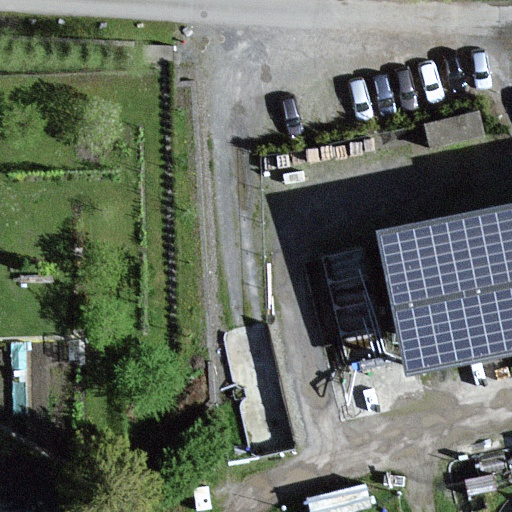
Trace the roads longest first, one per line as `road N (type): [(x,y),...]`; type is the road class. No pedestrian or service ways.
road 1 (unclassified): [(511,19),(184,0)]
road 2 (track): [(511,420),(262,487),(243,511)]
